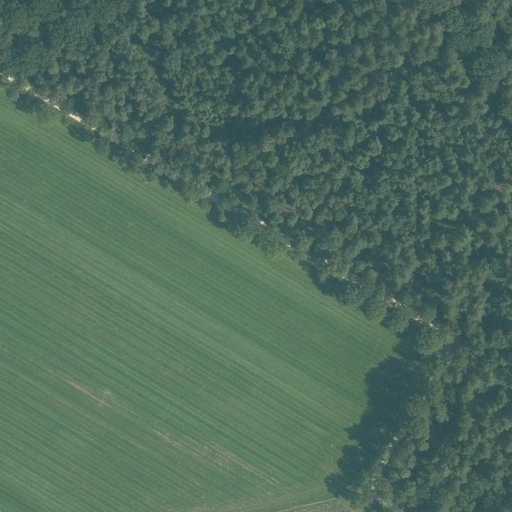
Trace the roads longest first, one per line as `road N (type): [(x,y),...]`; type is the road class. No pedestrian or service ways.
road 1 (track): [(411,511),(369,484),(449,351),(0,76)]
road 2 (track): [(511,104),(444,0)]
